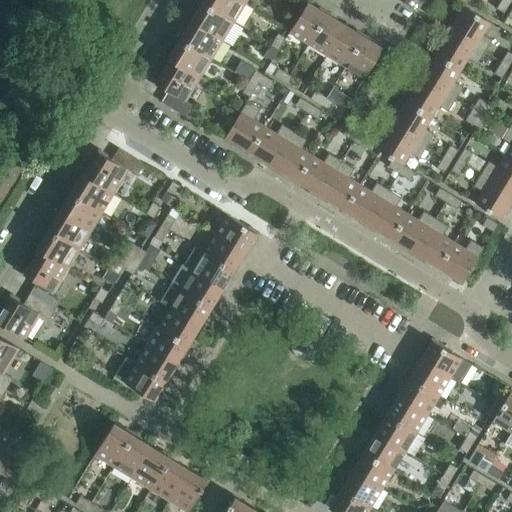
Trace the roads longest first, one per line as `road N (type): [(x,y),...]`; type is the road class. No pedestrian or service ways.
road 1 (residential): [(471,306),(305,208),(260,188),(228,190),(102,110)]
road 2 (residential): [(0,264),(102,110)]
road 3 (residential): [(102,110),(161,0)]
